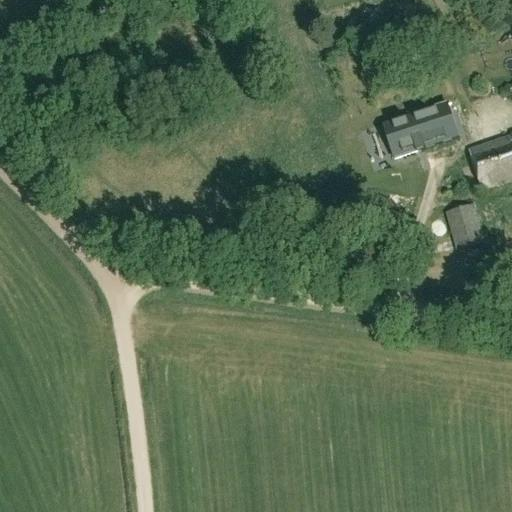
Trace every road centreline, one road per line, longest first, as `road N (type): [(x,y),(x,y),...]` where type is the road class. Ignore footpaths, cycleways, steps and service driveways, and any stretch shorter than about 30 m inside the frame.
road 1 (track): [(121,276),(511,322)]
road 2 (track): [(121,276),(145,511)]
road 3 (track): [(0,163),(84,250),(121,276)]
